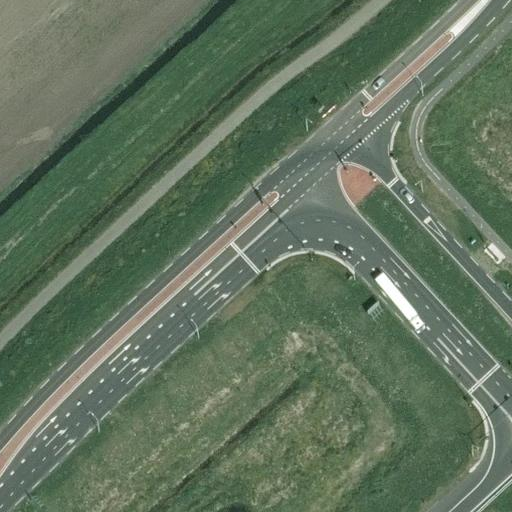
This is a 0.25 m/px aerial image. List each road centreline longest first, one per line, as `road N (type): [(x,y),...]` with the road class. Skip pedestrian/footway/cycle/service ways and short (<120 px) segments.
road 1 (unclassified): [(0,342),(249,106),(381,0)]
road 2 (primary): [(0,497),(62,420),(308,189)]
road 3 (primary): [(311,155),(0,452)]
road 4 (primary): [(308,189),(511,407)]
road 5 (unclassified): [(492,0),(440,36),(311,155)]
road 6 (primary): [(511,319),(351,150)]
road 7 (unclassified): [(351,150),(458,53),(492,0)]
